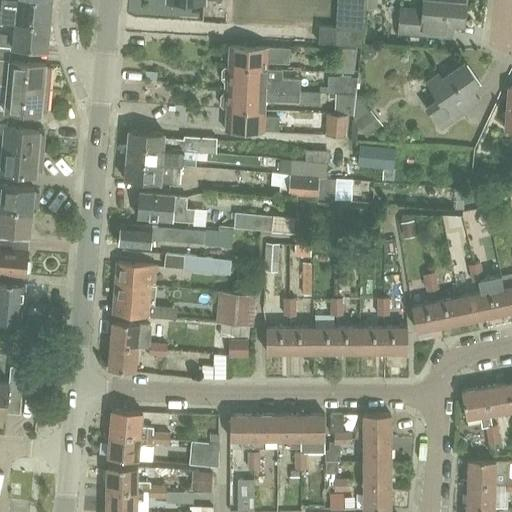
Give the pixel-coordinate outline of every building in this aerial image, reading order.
[(0,0),(0,20),(15,22),(50,25),(51,0),(0,0)] [(338,0),(335,43),(363,45),(365,0),(338,0)] [(451,24),(461,25),(463,1),(450,0),(421,0),(420,10),(398,8),(396,31),(432,35),(450,36),(451,24)] [(0,46),(3,47),(10,47),(31,49),(47,51),(47,47),(50,25),(15,22),(14,36),(2,35),(0,34),(0,46)] [(0,84),(7,85),(49,89),(51,67),(46,66),(46,63),(30,61),(9,59),(9,60),(2,59),(3,47),(0,46),(0,84)] [(229,46),(228,67),(266,69),(267,59),(289,60),(290,48),(229,46)] [(353,72),(355,48),(338,47),(336,70),(353,72)] [(473,89),(478,86),(462,63),(440,78),(436,73),(425,81),(436,97),(424,106),(440,128),(481,100),(473,89)] [(299,91),(300,82),(281,81),(282,69),(266,69),(228,67),(225,66),(222,69),(222,78),(224,80),(227,81),(227,87),(299,91)] [(339,77),(338,90),(356,94),(357,76),(339,74),(339,77)] [(0,123),(4,123),(6,124),(7,110),(26,112),(41,113),(41,110),(46,110),(49,89),(7,85),(5,101),(1,101),(0,102),(0,123)] [(226,107),(226,108),(264,110),(265,98),(299,99),(299,91),(227,87),(227,92),(223,92),(221,95),(220,104),(223,106),(226,107)] [(338,90),(332,90),(328,90),(328,96),(334,97),(333,113),(347,114),(354,115),(356,94),(338,90)] [(299,99),(299,102),(319,103),(319,92),(299,91),(299,99)] [(280,117),(275,117),(264,116),(264,110),(226,108),(225,129),(247,130),(263,131),(263,129),(279,130),(280,117)] [(355,121),(358,125),(366,136),(382,124),(370,110),(355,121)] [(347,114),(333,113),(326,112),(325,130),(346,132),(347,114)] [(0,149),(1,150),(43,154),(44,134),(39,134),(40,130),(24,128),(4,126),(4,123),(0,123),(0,149)] [(182,150),(200,152),(216,153),(216,138),(183,135),(183,139),(164,137),(164,133),(128,130),(127,146),(182,150)] [(358,164),(383,167),(395,168),(397,147),(360,143),(358,164)] [(182,150),(127,146),(126,160),(161,163),(161,158),(181,159),(182,150)] [(0,149),(0,166),(2,167),(1,172),(20,173),(36,175),(36,170),(41,171),(43,154),(1,150),(0,149)] [(291,158),(290,173),(314,175),(319,176),(327,176),(328,162),(304,159),(291,158)] [(161,163),(126,160),(124,179),(160,183),(175,184),(176,176),(179,176),(180,164),(161,163)] [(383,167),(382,179),(394,180),(395,168),(383,167)] [(279,193),(310,196),(316,196),(316,207),(329,208),(331,190),(317,189),(319,176),(314,175),(290,173),(289,185),(280,184),(279,193)] [(0,208),(32,212),(32,207),(38,207),(40,192),(34,191),(34,187),(12,185),(0,183),(0,208)] [(456,189),(455,207),(463,208),(464,189),(456,189)] [(187,196),(174,195),(139,191),(137,216),(168,219),(168,217),(194,220),(195,207),(186,206),(187,196)] [(350,211),(348,226),(350,226),(350,231),(366,232),(368,207),(352,206),(352,212),(350,211)] [(0,232),(14,234),(30,235),(32,212),(0,208),(0,232)] [(272,215),(235,211),(234,227),(260,229),(270,230),(272,215)] [(119,244),(135,245),(150,247),(151,239),(182,241),(182,240),(183,228),(137,224),(121,223),(121,224),(122,224),(122,230),(120,230),(119,244)] [(232,228),(219,227),(218,231),(206,230),(205,242),(205,244),(231,246),(232,228)] [(205,242),(206,230),(183,228),(182,240),(205,242)] [(0,271),(26,274),(28,252),(0,248),(0,237),(0,238),(0,237),(0,271)] [(266,242),(264,270),(277,271),(280,243),(266,242)] [(311,243),(295,242),(295,255),(311,255),(311,243)] [(232,259),(183,254),(182,268),(231,273),(232,259)] [(480,260),(467,262),(469,271),(481,268),(480,260)] [(117,261),(116,281),(154,285),(156,265),(117,261)] [(481,268),(469,271),(471,280),(478,278),(483,277),(481,268)] [(422,272),(424,281),(437,278),(435,270),(422,272)] [(483,277),(478,278),(480,291),(485,316),(508,311),(503,286),(501,274),(483,277)] [(437,278),(424,281),(426,289),(438,287),(437,278)] [(0,301),(24,303),(26,283),(0,281),(0,301)] [(154,285),(116,281),(114,301),(113,313),(151,316),(154,285)] [(511,284),(503,286),(508,311),(511,310),(511,284)] [(216,321),(221,321),(250,325),(253,325),(256,293),(218,290),(216,321)] [(480,291),(458,296),(463,321),(485,316),(480,291)] [(283,296),(283,305),(296,305),(296,296),(283,296)] [(330,296),(330,305),(342,305),(342,296),(330,296)] [(377,296),(377,304),(389,304),(389,296),(377,296)] [(458,296),(435,301),(440,325),(463,321),(458,296)] [(24,303),(0,301),(0,321),(22,323),(24,303)] [(435,301),(411,306),(416,330),(440,325),(435,301)] [(389,304),(377,304),(377,313),(389,313),(389,304)] [(297,313),(296,305),(283,305),(284,313),(297,313)] [(342,313),(342,305),(330,305),(330,313),(342,313)] [(112,320),(110,344),(137,347),(139,322),(112,320)] [(250,325),(221,321),(219,335),(249,337),(250,325)] [(360,326),(336,327),(337,351),(360,351),(360,326)] [(384,351),(383,326),(360,326),(360,351),(384,351)] [(407,326),(383,326),(384,351),(407,351),(407,326)] [(266,351),(289,351),(289,327),(265,327),(266,351)] [(289,351),(313,351),(313,327),(289,327),(289,351)] [(313,327),(313,351),(337,351),(336,327),(313,327)] [(167,354),(167,348),(181,349),(181,338),(168,337),(167,342),(158,342),(157,353),(167,354)] [(228,341),(228,354),(248,354),(248,339),(228,339),(228,341)] [(157,353),(158,342),(149,341),(148,353),(157,353)] [(110,344),(108,368),(135,370),(137,347),(110,344)] [(201,377),(214,377),(224,377),(226,377),(226,354),(219,353),(213,353),(213,364),(202,364),(201,377)] [(8,391),(22,393),(24,366),(10,365),(9,382),(0,380),(0,416),(6,417),(8,391)] [(511,403),(508,382),(485,386),(490,412),(511,408),(511,403)] [(485,386),(461,390),(465,417),(480,414),(482,427),(485,426),(492,425),(490,412),(485,386)] [(140,435),(142,411),(111,408),(109,432),(140,435)] [(254,448),(254,439),(254,413),(230,413),(230,439),(243,439),(243,448),(254,448)] [(265,439),(277,439),(277,413),(254,413),(254,439),(254,448),(265,448),(265,439)] [(300,413),(277,413),(277,439),(289,439),(289,447),(300,447),(300,413)] [(323,439),(323,413),(300,413),(300,447),(312,447),(312,439),(323,439)] [(342,442),(342,431),(343,431),(343,413),(330,413),(330,432),(333,432),(333,440),(333,442),(340,442),(342,442)] [(390,437),(390,413),(362,413),(362,425),(355,425),(355,437),(362,437),(390,437)] [(492,425),(485,426),(487,434),(499,432),(498,424),(492,425)] [(151,443),(152,443),(160,443),(161,431),(152,430),(152,436),(151,443)] [(170,432),(161,431),(160,443),(169,444),(170,432)] [(342,431),(342,442),(350,442),(350,431),(343,431),(342,431)] [(138,459),(139,445),(140,435),(109,432),(107,456),(138,459)] [(210,432),(210,441),(219,441),(219,432),(210,432)] [(499,432),(487,434),(488,443),(495,442),(500,441),(499,432)] [(390,460),(390,437),(362,437),(362,460),(390,460)] [(325,460),(338,460),(340,460),(340,442),(333,442),(333,440),(329,440),(329,449),(325,449),(325,460)] [(209,450),(209,442),(192,441),(191,458),(207,459),(206,465),(219,466),(219,441),(210,441),(210,450),(209,450)] [(495,442),(488,443),(489,453),(496,453),(495,442)] [(248,450),(248,459),(259,459),(259,450),(248,450)] [(305,450),(300,450),(294,450),(294,459),(305,459),(305,450)] [(467,481),(494,482),(495,459),(468,458),(467,481)] [(259,459),(248,459),(248,467),(259,467),(259,459)] [(305,467),(305,459),(294,459),(294,467),(305,467)] [(325,460),(325,484),(330,484),(333,484),(333,478),(334,478),(334,472),(338,472),(338,460),(325,460)] [(362,460),(362,483),(390,483),(390,460),(362,460)] [(106,465),(106,489),(137,490),(149,490),(149,480),(137,480),(137,466),(106,465)] [(157,480),(178,480),(178,467),(157,467),(157,480)] [(212,470),(192,469),(191,488),(210,490),(212,470)] [(292,470),(292,482),(300,482),(300,470),(297,470),(292,470)] [(333,478),(333,484),(333,489),(342,489),(342,478),(334,478),(333,478)] [(351,478),(342,478),(342,489),(351,489),(351,478)] [(148,496),(157,496),(157,484),(150,484),(150,480),(149,480),(149,490),(148,496)] [(467,481),(466,504),(493,505),(494,482),(467,481)] [(390,483),(362,483),(362,507),(390,507),(390,483)] [(157,496),(166,496),(166,490),(166,484),(157,484),(157,496)] [(330,491),(330,484),(325,484),(325,506),(329,506),(329,508),(344,508),(344,491),(330,491)] [(136,511),(137,490),(106,489),(105,511),(136,511)] [(237,510),(253,510),(253,494),(237,494),(237,510)]
